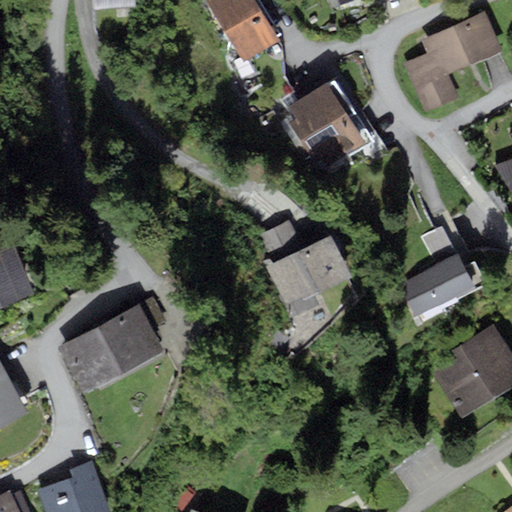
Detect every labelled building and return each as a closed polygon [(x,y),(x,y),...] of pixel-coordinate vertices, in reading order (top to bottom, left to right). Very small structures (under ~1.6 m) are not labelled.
[(256,0),(203,0),(240,63),(280,40),(256,0)] [(440,48),(412,60),(435,113),(462,101),(452,77),(511,51),(511,46),(497,11),(435,37),(440,48)] [(328,80),(287,105),(325,168),(367,143),(328,80)] [(444,229),(426,237),(436,260),(454,252),(444,229)] [(12,235),(0,240),(0,301),(35,287),(12,235)] [(344,245),(274,275),(292,318),(362,288),(344,245)] [(472,249),(405,287),(425,323),(493,286),(472,249)] [(141,300),(61,344),(86,390),(166,346),(141,300)] [(511,350),(496,326),(432,368),(465,418),(511,387),(511,350)] [(2,353),(0,354),(0,419),(28,406),(2,353)] [(71,475),(39,486),(48,511),(112,511),(93,456),(67,465),(71,475)] [(21,511),(10,488),(0,492),(0,511),(21,511)]
